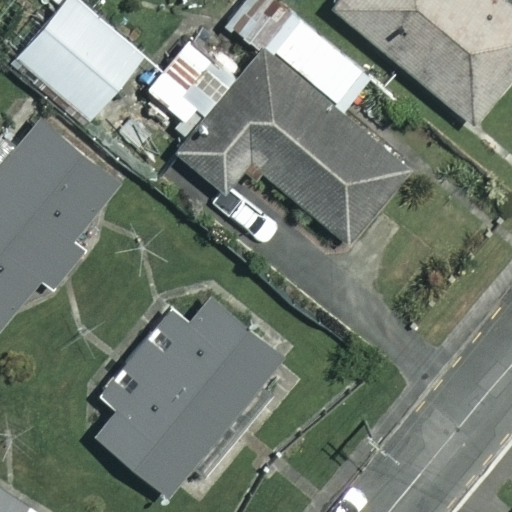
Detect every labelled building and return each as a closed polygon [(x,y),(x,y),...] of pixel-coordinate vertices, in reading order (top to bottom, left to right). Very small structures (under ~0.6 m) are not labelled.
[(137,54),(77,0),(50,0),(7,48),(82,115),(137,54)] [(511,58),(511,2),(509,0),(338,0),(465,112),(511,58)] [(367,66),(291,6),(179,149),(222,182),(244,154),(346,234),(409,154),(340,100),(367,66)] [(177,22),(133,81),(144,90),(134,102),(177,134),(231,62),(177,22)] [(121,180),(35,111),(13,137),(0,126),(0,311),(34,269),(43,276),(121,180)] [(109,394),(88,419),(163,482),(276,346),(202,284),(169,323),(158,314),(98,386),(109,394)] [(0,511),(46,511),(0,482),(0,511)]
